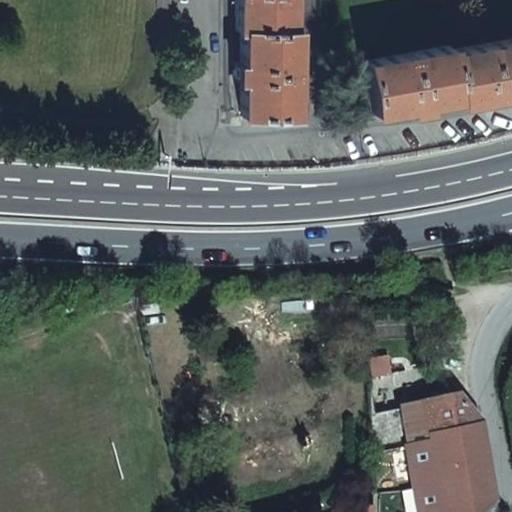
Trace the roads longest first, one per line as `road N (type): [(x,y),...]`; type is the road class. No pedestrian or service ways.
road 1 (trunk): [(511,169),(310,204),(0,195)]
road 2 (trunk): [(0,236),(206,246),(383,238),(511,212)]
road 3 (residential): [(199,0),(199,137),(371,126),(511,103)]
road 4 (residential): [(511,507),(480,375),(486,338),(511,299)]
